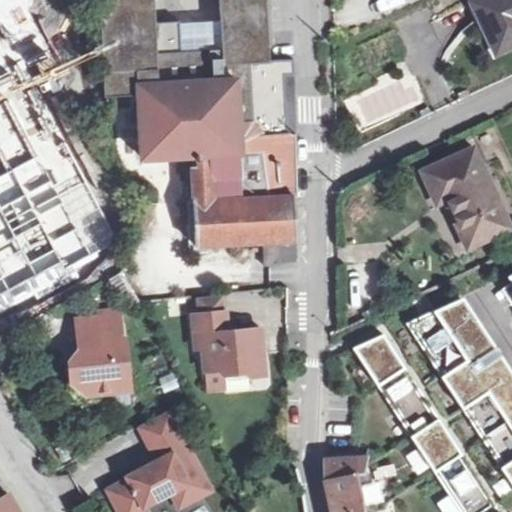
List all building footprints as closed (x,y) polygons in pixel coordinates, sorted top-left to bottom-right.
[(49,1),(21,18),(9,0),(0,0),(0,98),(27,82),(34,93),(54,80),(38,55),(70,35),(49,1)] [(227,0),(231,49),(222,49),(157,53),(154,0),(100,0),(102,30),(105,95),(139,93),(197,155),(197,168),(199,200),(192,201),(194,246),(264,243),(265,283),(298,281),(295,199),(297,197),(296,136),(289,134),(267,135),(263,135),(249,122),(258,122),(259,115),(266,115),(267,105),(272,105),(272,95),(268,28),(266,0),(227,0)] [(227,0),(219,0),(222,49),(231,49),(227,0)] [(293,0),(280,0),(282,53),(295,53),(294,28),(293,0)] [(511,0),(478,0),(476,1),(483,17),(498,49),(511,43),(511,0)] [(483,17),(476,1),(469,4),(476,20),(483,17)] [(267,135),(266,115),(259,115),(258,122),(249,122),(263,135),(267,135)] [(434,197),(447,200),(468,245),(509,225),(474,147),(424,171),(434,197)] [(190,168),(192,201),(199,200),(197,168),(190,168)] [(134,256),(137,264),(149,258),(145,250),(134,256)] [(149,258),(137,264),(139,268),(151,262),(149,258)] [(160,282),(151,262),(139,268),(148,288),(160,282)] [(250,284),(241,285),(241,294),(251,293),(250,284)] [(241,294),(241,285),(230,286),(231,294),(241,294)] [(198,298),(199,314),(227,311),(225,295),(198,298)] [(462,296),(406,321),(420,341),(447,382),(479,431),(511,482),(511,371),(498,349),(462,296)] [(199,314),(194,315),(197,348),(204,348),(206,371),(226,369),(227,374),(247,372),(251,376),(267,375),(263,328),(230,331),(228,311),(227,311),(199,314)] [(101,317),(78,319),(81,349),(71,362),(73,382),(85,381),(100,393),(133,390),(127,336),(124,337),(121,314),(101,317)] [(383,332),(353,346),(462,511),(484,511),(496,504),(492,498),(447,430),(437,415),(387,339),(383,332)] [(169,411),(142,426),(161,461),(131,477),(132,479),(111,490),(123,511),(150,511),(151,511),(147,505),(172,492),(184,486),(192,501),(213,490),(190,446),(188,447),(169,411)] [(417,474),(429,467),(418,449),(406,456),(417,474)] [(364,472),(364,470),(365,458),(326,459),(324,478),(331,511),(367,511),(366,509),(358,474),(364,472)] [(184,486),(172,492),(180,508),(192,501),(184,486)]
